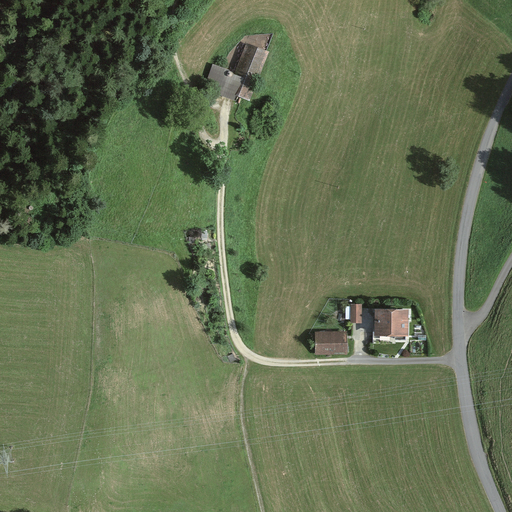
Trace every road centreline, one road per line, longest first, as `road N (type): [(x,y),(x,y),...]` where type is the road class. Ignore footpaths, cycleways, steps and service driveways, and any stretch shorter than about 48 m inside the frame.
road 1 (tertiary): [(500,511),(462,382),(458,287),(476,176),(511,83)]
road 2 (track): [(223,153),(223,275),(234,336),(245,352),(274,362),(460,360)]
road 3 (track): [(223,153),(203,131),(173,50),(178,0)]
